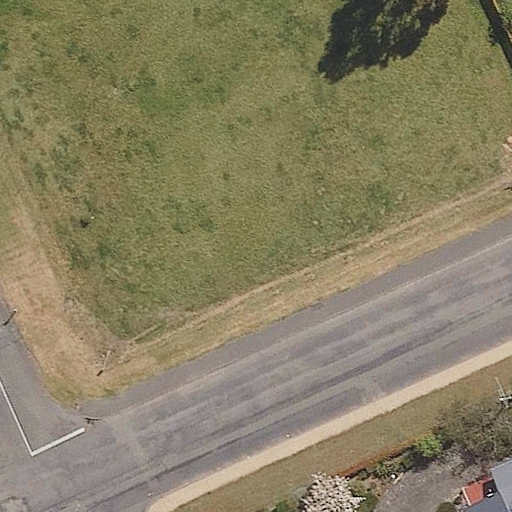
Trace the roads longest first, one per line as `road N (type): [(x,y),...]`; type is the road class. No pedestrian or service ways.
road 1 (residential): [(52,496),(511,289)]
road 2 (residential): [(0,384),(52,496)]
